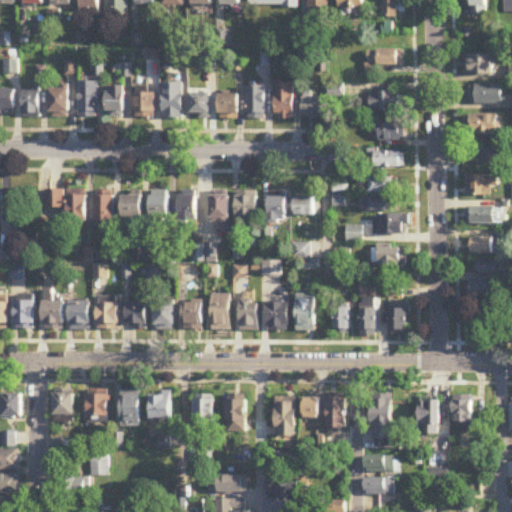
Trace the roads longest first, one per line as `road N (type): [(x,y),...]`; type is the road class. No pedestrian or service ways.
road 1 (residential): [(0,364),(511,366)]
road 2 (residential): [(441,365),(434,0)]
road 3 (residential): [(0,151),(329,154)]
road 4 (residential): [(263,511),(260,366)]
road 5 (residential): [(357,368),(357,511)]
